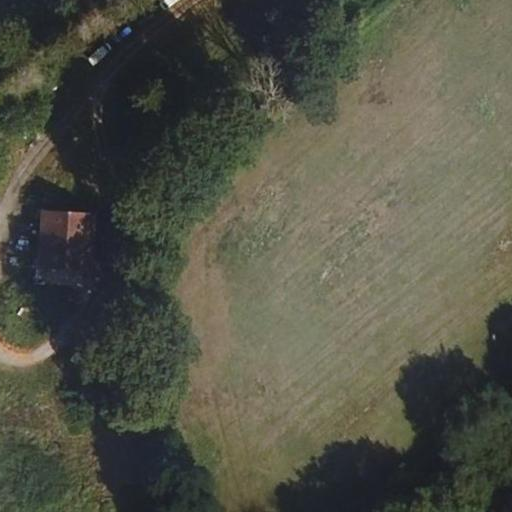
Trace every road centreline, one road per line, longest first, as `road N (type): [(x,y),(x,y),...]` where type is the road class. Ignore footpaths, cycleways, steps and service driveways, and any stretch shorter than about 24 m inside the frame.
road 1 (track): [(191,0),(96,72),(0,203)]
road 2 (track): [(511,433),(405,511)]
